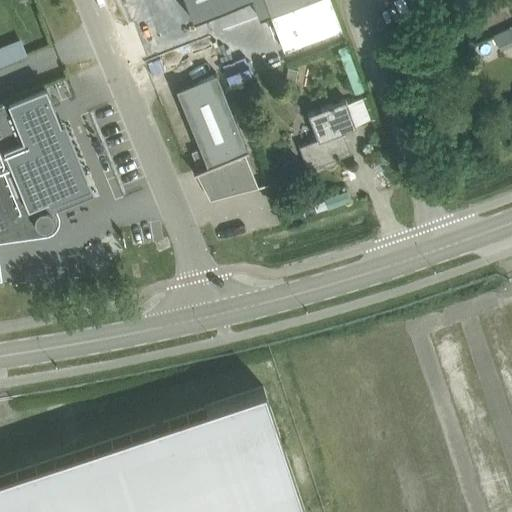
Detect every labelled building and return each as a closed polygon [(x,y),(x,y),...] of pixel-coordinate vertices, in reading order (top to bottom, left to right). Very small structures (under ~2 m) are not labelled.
[(330,0),(265,0),(270,11),(269,11),(270,12),(270,11),(284,49),(341,27),(330,0)] [(404,42),(416,68),(443,55),(430,29),(404,42)] [(15,59),(27,54),(21,37),(9,42),(15,59)] [(296,81),(298,69),(288,67),(286,79),(296,81)] [(201,147),(208,165),(223,192),(257,183),(243,150),(247,148),(219,80),(216,72),(177,88),(201,147)] [(45,85),(0,103),(0,235),(48,228),(52,226),(54,222),(55,219),(55,216),(52,206),(89,190),(45,85)] [(364,95),(351,98),(357,121),(369,118),(364,95)] [(356,124),(349,106),(346,97),(310,111),(319,136),(300,144),(309,168),(351,152),(342,130),(356,124)] [(201,147),(192,151),(198,167),(195,169),(195,170),(208,165),(201,147)] [(0,511),(306,511),(264,385),(204,405),(205,407),(0,474),(0,511)]
